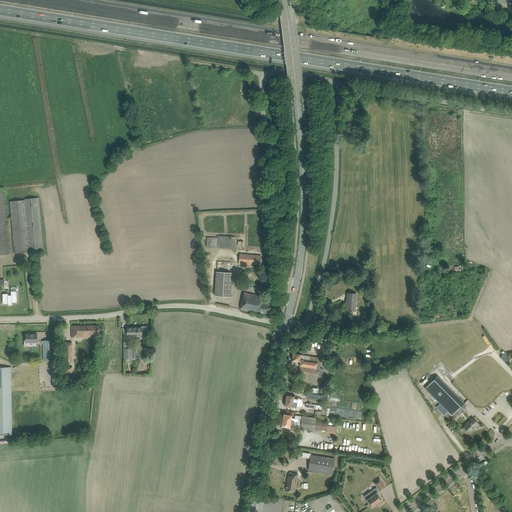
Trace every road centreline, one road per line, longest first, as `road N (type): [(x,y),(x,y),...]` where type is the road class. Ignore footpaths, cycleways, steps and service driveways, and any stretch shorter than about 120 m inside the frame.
road 1 (motorway): [(0,11),(511,92)]
road 2 (motorway): [(511,75),(36,0)]
road 3 (unclassified): [(340,84),(281,68),(262,82),(281,264),(295,285)]
road 4 (unclassified): [(285,323),(181,305),(0,319)]
road 5 (tertiary): [(295,285),(303,183),(284,0)]
road 6 (unclassified): [(303,324),(330,232),(340,84)]
road 7 (track): [(311,325),(368,330),(466,320),(488,272)]
road 8 (tertiary): [(252,511),(285,323)]
road 9 (unclassified): [(511,113),(340,84)]
